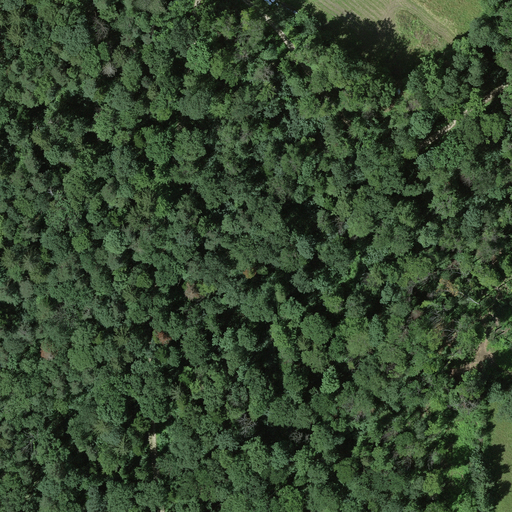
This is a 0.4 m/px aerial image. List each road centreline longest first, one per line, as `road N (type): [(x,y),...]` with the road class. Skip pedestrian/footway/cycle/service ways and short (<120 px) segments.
road 1 (track): [(198,0),(152,365),(161,511)]
road 2 (track): [(255,0),(376,152),(427,143),(511,81)]
